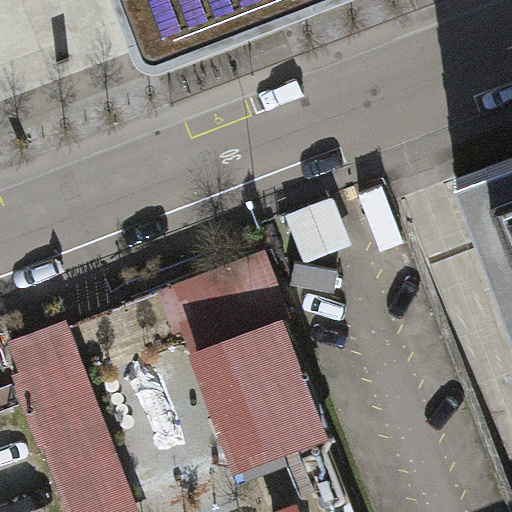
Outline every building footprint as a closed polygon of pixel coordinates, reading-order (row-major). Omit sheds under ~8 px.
[(120,0),(138,44),(146,52),(157,53),(296,0),(120,0)] [(511,156),(455,178),(511,327),(511,156)] [(334,194),(286,212),(305,261),(353,242),(334,194)] [(279,449),(236,335),(281,318),(286,316),(261,253),(230,265),(239,288),(182,310),(173,286),(169,288),(182,324),(184,327),(193,352),(198,351),(241,463),(253,459),(279,449)] [(173,286),(182,310),(239,288),(230,265),(173,286)] [(325,432),(281,318),(236,335),(279,449),(288,445),(325,432)] [(15,346),(24,369),(80,348),(71,324),(15,346)] [(192,357),(100,392),(145,511),(149,511),(238,479),(192,357)] [(44,429),(69,420),(104,511),(121,511),(69,376),(30,391),(44,429)] [(104,511),(69,420),(44,429),(76,511),(104,511)] [(355,511),(329,442),(307,451),(330,511),(355,511)]
